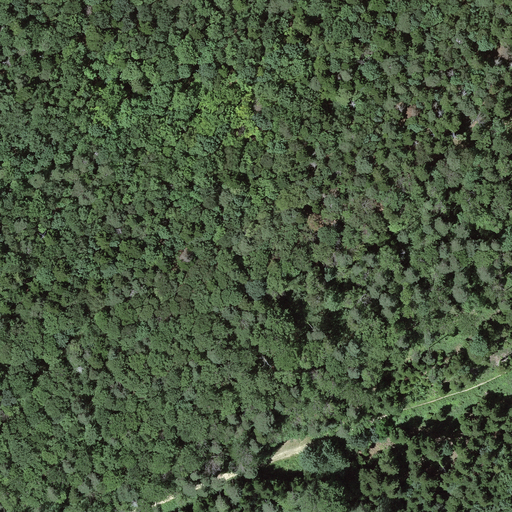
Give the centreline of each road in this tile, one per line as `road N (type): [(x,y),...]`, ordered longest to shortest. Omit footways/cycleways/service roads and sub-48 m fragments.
road 1 (track): [(511,275),(464,321),(399,362),(328,436)]
road 2 (track): [(133,511),(328,436)]
road 3 (track): [(328,436),(511,369)]
